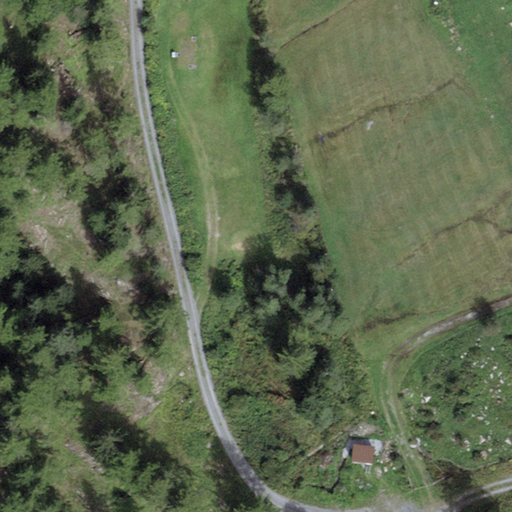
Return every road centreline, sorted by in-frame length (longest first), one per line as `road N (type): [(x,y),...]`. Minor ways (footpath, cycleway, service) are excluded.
road 1 (track): [(137,0),(135,74),(218,436),(248,480),(288,511)]
road 2 (track): [(424,511),(427,486),(384,385),(397,353),(511,297)]
